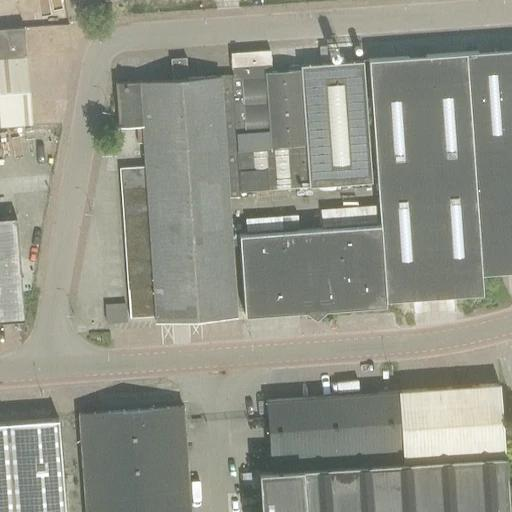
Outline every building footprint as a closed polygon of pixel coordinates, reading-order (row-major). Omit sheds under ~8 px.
[(0,125),(31,123),(25,27),(0,28),(0,125)] [(382,225),(239,235),(244,317),(306,312),(316,319),(323,311),(385,307),(385,301),(421,299),(426,298),(442,297),(445,297),(482,294),(481,274),(499,272),(508,272),(511,271),(511,50),(466,54),(466,55),(371,62),(381,205),(382,223),(382,225)] [(270,51),(231,54),(232,75),(232,77),(239,175),(240,192),(372,182),(365,62),(301,66),(302,71),(300,71),(300,67),(291,67),(292,71),(271,73),(270,51)] [(117,83),(116,87),(118,127),(144,125),(145,151),(133,152),(134,168),(120,169),(121,193),(128,291),(130,290),(132,317),(157,315),(157,323),(236,318),(228,197),(240,197),(240,193),(240,192),(239,175),(232,77),(232,75),(187,78),(186,58),(172,59),(173,79),(117,83)] [(0,321),(24,320),(16,218),(0,219),(0,321)] [(125,304),(104,305),(106,324),(126,323),(125,304)] [(261,511),(507,511),(503,455),(498,384),(266,400),(270,470),(259,470),(259,473),(261,511)] [(190,511),(182,407),(79,414),(80,419),(86,511),(190,511)] [(0,511),(65,511),(58,420),(57,420),(0,424),(0,511)]
